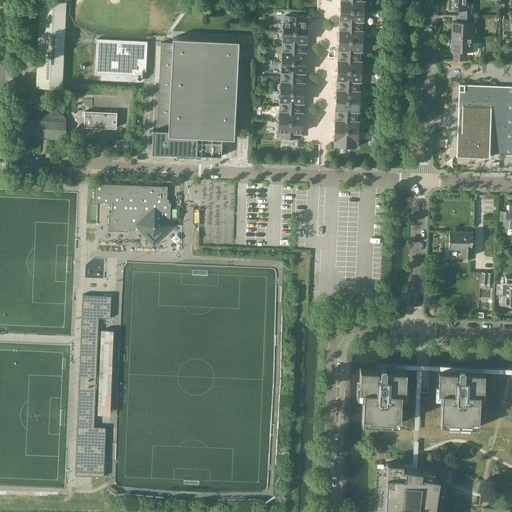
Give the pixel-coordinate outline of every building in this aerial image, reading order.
[(62,87),(62,84),(66,2),(40,0),(36,86),(62,87)] [(363,0),(340,0),(340,9),(363,10),(364,9),(366,8),(366,3),(364,2),(364,0),(363,0)] [(459,15),(474,15),(475,3),(469,2),(469,0),(449,0),(449,8),(460,8),(459,15)] [(363,12),(363,10),(340,9),(339,19),(340,19),(340,24),(362,25),(362,20),(363,20),(363,19),(365,18),(365,13),(363,12)] [(511,12),(511,20),(504,20),(503,38),(511,38),(511,12)] [(283,31),(306,32),(307,22),(306,22),(306,16),(299,16),(297,14),(293,14),(292,16),(284,15),(284,21),(283,21),(283,23),(281,24),(281,28),(283,29),(283,31)] [(452,22),(452,36),(472,36),(472,23),(474,23),(474,15),(459,15),(459,22),(452,22)] [(362,30),(362,25),(340,24),(340,29),(339,29),(338,39),(362,40),(362,39),(364,38),(364,33),(362,32),(363,30),(362,30)] [(306,42),(306,32),(283,31),(283,33),(281,34),(280,38),(282,39),(282,41),(283,41),(283,46),(305,47),(305,42),(306,42)] [(481,43),(481,36),(472,36),(452,36),(451,50),(454,50),(454,60),(465,60),(466,50),(473,50),(474,42),(481,43)] [(96,38),(95,74),(103,74),(102,79),(120,80),(121,75),(131,75),(135,76),(136,76),(137,76),(137,77),(137,78),(138,79),(139,79),(139,80),(140,80),(140,79),(141,79),(142,79),(142,78),(142,77),(143,70),(145,70),(145,71),(146,71),(147,41),(96,38)] [(153,129),(152,153),(161,153),(171,154),(201,155),(221,156),(222,143),(202,142),(202,137),(222,138),(234,138),(235,118),(245,119),(248,62),(238,61),(239,40),(173,38),(172,42),(161,42),(157,129),(153,129)] [(362,42),(362,40),(338,39),(338,49),(339,49),(339,54),(360,56),(361,50),(362,50),(362,48),(364,47),(364,43),(362,42)] [(274,61),(281,61),(305,62),(305,52),(304,52),(305,47),(283,46),(275,46),(274,61)] [(360,61),(360,56),(339,54),(338,60),(337,60),(337,70),(361,71),(361,69),(363,68),(363,64),(361,63),(361,61),(360,61)] [(305,62),(281,61),(281,62),(279,63),(279,68),(281,69),(281,76),(303,77),(303,72),(304,72),(305,62)] [(361,72),(361,71),(337,70),(337,80),(337,85),(359,86),(359,81),(360,81),(360,79),(362,78),(362,74),(361,72)] [(303,82),(303,77),(281,76),(280,83),(278,84),(278,89),(280,90),(280,91),(303,92),(304,82),(303,82)] [(461,152),(456,151),(456,156),(489,158),(489,154),(511,154),(511,86),(459,84),(457,137),(462,138),(461,152)] [(359,91),(359,86),(337,85),(337,90),(336,90),(336,100),(359,101),(359,99),(361,98),(361,94),(360,92),(360,91),(359,91)] [(303,92),(280,91),(280,93),(278,94),(277,98),(279,99),(279,101),(280,101),(280,106),(302,107),(302,102),(303,102),(303,92)] [(359,102),(359,101),(336,100),(335,110),(336,110),(336,115),(358,116),(358,111),(359,111),(359,109),(361,108),(361,104),(359,102)] [(26,105),(25,134),(65,136),(66,119),(64,117),(64,116),(62,114),(63,112),(63,113),(64,112),(65,104),(54,103),(54,105),(55,106),(54,107),(53,107),(26,105)] [(302,112),(302,107),(280,106),(280,111),(279,111),(279,113),(277,114),(277,118),(278,120),(278,121),(302,122),(302,112)] [(85,110),(84,125),(116,127),(117,112),(85,110)] [(358,116),(336,115),(336,120),(335,120),(334,129),(358,131),(358,129),(360,128),(360,124),(358,122),(358,121),(357,121),(358,116)] [(301,132),(302,122),(278,121),(278,123),(276,124),(276,128),(278,129),(278,131),(279,131),(279,137),(286,137),(287,139),(291,139),(293,137),(300,138),(301,132)] [(358,131),(334,129),(334,139),(335,140),(334,145),(342,146),(343,148),(347,148),(349,146),(356,146),(356,141),(357,141),(357,139),(359,138),(360,134),(358,132),(358,131)] [(167,202),(168,186),(95,183),(94,202),(108,203),(108,205),(112,205),(112,212),(109,212),(108,231),(129,232),(129,230),(134,230),(137,228),(153,246),(175,225),(169,219),(170,218),(171,203),(167,202)] [(505,221),(505,227),(511,226),(511,203),(509,203),(509,211),(505,211),(499,211),(499,221),(505,221)] [(449,256),(449,248),(463,249),(462,256),(471,256),(473,231),(450,231),(449,242),(445,241),(445,256),(449,256)] [(481,272),(481,284),(492,285),(493,273),(481,272)] [(497,283),(496,294),(502,294),(502,296),(501,296),(500,302),(502,302),(502,304),(511,304),(511,278),(504,278),(503,279),(503,283),(497,283)] [(77,439),(75,475),(77,475),(84,476),(104,477),(106,427),(94,427),(96,367),(99,317),(110,318),(111,295),(85,294),(83,294),(80,349),(79,396),(77,439)] [(364,389),(363,421),(511,427),(511,395),(463,393),(456,393),(456,385),(452,385),(451,393),(428,392),(428,398),(424,398),(420,398),(420,391),(391,390),(392,382),(387,382),(387,390),(364,389)] [(384,511),(434,511),(435,505),(437,492),(439,478),(423,476),(423,478),(421,477),(420,477),(422,470),(420,470),(405,468),(405,469),(403,469),(403,467),(403,463),(387,463),(387,464),(384,511)] [(447,470),(445,482),(452,483),(454,471),(447,470)]
